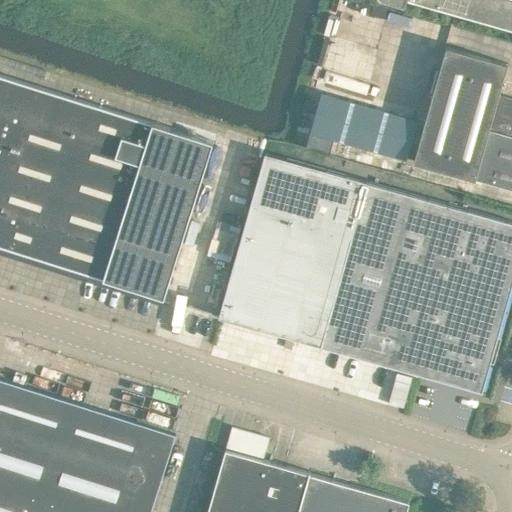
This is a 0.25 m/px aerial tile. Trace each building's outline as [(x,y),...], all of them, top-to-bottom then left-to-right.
[(342,0),(335,0),(327,33),(374,47),(384,12),(342,0)] [(511,0),(415,0),(511,27),(511,0)] [(415,159),(511,187),(511,96),(500,94),(509,62),(448,45),(415,159)] [(0,242),(163,296),(214,136),(0,71),(0,242)] [(418,118),(322,90),(307,145),(330,151),(334,136),(407,157),(418,118)] [(511,224),(266,152),(235,258),(219,313),(482,390),(511,286),(511,224)] [(319,380),(328,350),(313,345),(304,375),(319,380)] [(0,375),(0,511),(151,511),(177,433),(0,375)] [(334,472),(332,478),(225,447),(206,511),(405,511),(409,500),(350,483),(352,477),(334,472)]
